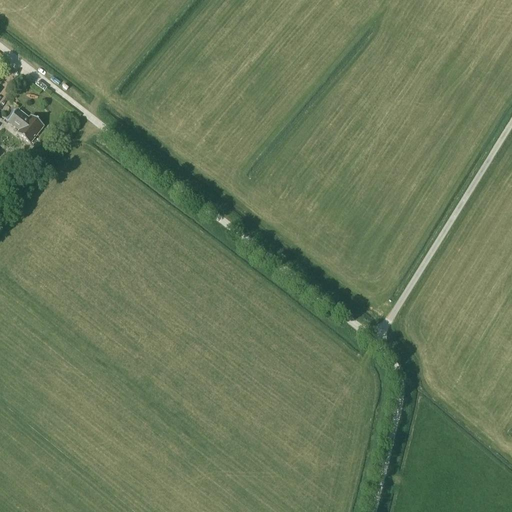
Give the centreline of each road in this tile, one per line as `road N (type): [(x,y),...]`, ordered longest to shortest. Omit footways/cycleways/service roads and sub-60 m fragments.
road 1 (unclassified): [(375,340),(0,47)]
road 2 (unclassified): [(375,340),(511,121)]
road 3 (unclassified): [(372,511),(399,395),(399,377),(375,340)]
